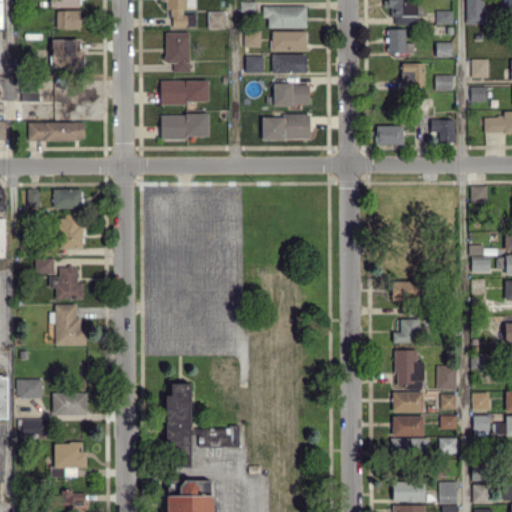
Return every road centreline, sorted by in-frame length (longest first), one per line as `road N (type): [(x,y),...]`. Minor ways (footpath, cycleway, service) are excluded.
road 1 (residential): [(120,0),(125,511)]
road 2 (residential): [(511,163),(0,166)]
road 3 (residential): [(348,511),(346,0)]
